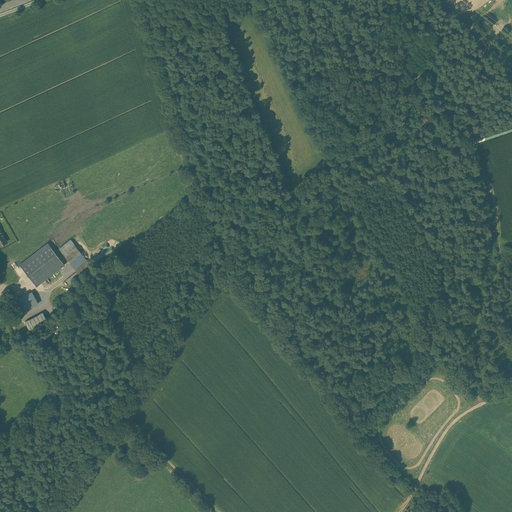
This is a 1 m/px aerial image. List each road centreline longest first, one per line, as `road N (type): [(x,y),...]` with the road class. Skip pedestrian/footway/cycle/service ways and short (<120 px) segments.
road 1 (track): [(488,400),(466,359),(497,273),(499,238),(472,135),(511,123)]
road 2 (track): [(256,228),(199,68),(198,39),(207,22),(238,6),(272,9),(290,0)]
road 3 (track): [(410,497),(216,275)]
road 4 (track): [(219,511),(47,342)]
road 5 (track): [(511,388),(453,422),(399,511)]
road 6 (track): [(116,417),(86,419),(46,352),(51,316)]
